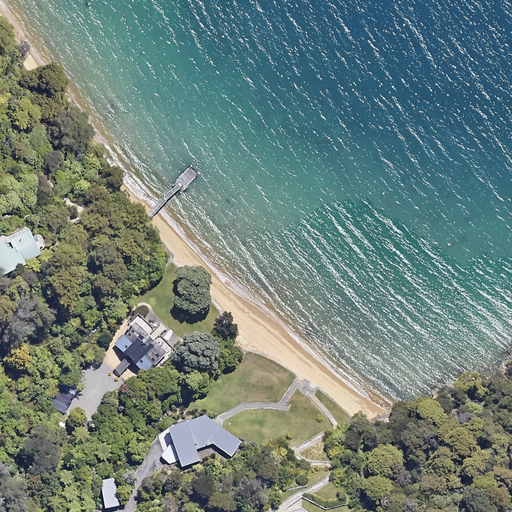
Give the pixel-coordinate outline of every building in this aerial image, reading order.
[(43,255),(29,226),(0,239),(0,273),(2,278),(28,266),(26,263),(43,255)] [(44,233),(37,236),(42,249),(50,246),(44,233)] [(114,339),(128,354),(113,368),(120,376),(135,362),(146,373),(169,351),(138,317),(114,339)] [(78,392),(61,383),(50,404),(67,412),(78,392)] [(242,442),(205,417),(170,429),(175,442),(163,446),(169,464),(181,460),(183,466),(201,460),(198,450),(214,443),(233,456),(242,442)]
